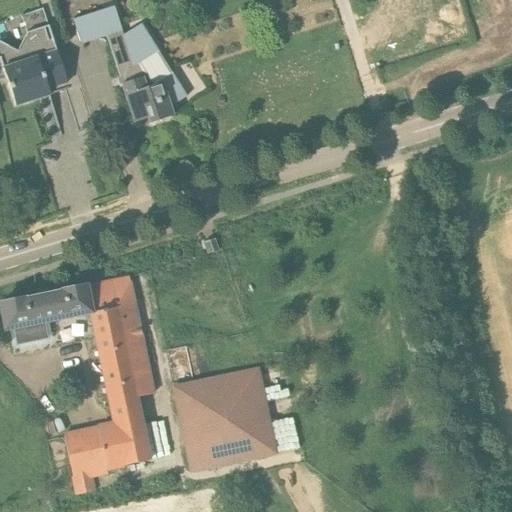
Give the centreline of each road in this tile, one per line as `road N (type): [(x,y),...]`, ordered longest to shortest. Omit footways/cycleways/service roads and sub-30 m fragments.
road 1 (tertiary): [(0,257),(511,103)]
road 2 (unknown): [(382,142),(334,0)]
